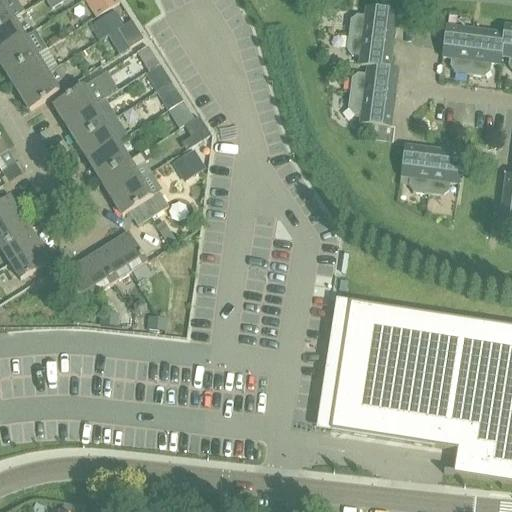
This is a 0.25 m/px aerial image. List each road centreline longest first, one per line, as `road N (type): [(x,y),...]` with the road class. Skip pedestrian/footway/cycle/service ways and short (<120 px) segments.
road 1 (tertiary): [(0,487),(36,473),(122,471),(511,510)]
road 2 (residential): [(0,108),(13,117),(76,228)]
